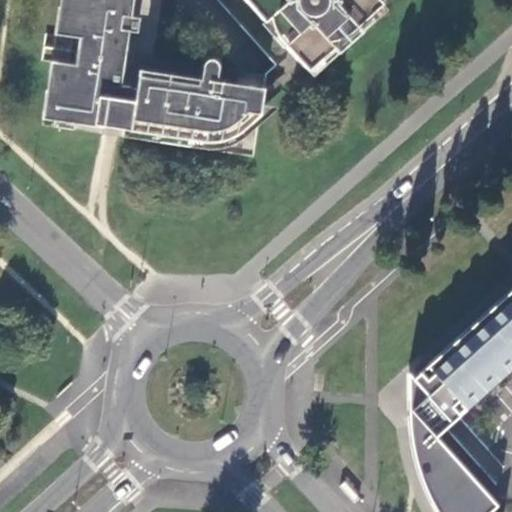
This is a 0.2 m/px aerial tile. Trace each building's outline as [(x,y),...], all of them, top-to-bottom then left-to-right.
[(128,31),(137,32),(139,17),(130,15),(132,0),(59,0),(55,35),(71,37),(77,38),(73,65),(66,64),(51,62),(44,108),(56,110),(53,127),(72,130),(74,123),(102,126),(107,99),(118,100),(121,85),(128,31)] [(244,0),(265,23),(271,17),(271,20),(271,22),(272,25),(273,28),(274,30),(276,36),(279,39),(282,43),(308,71),(334,47),(328,42),(332,41),(339,39),(342,38),(345,36),(349,34),(353,30),(382,2),(379,0),(244,0)] [(71,37),(55,35),(51,62),(66,64),(71,37)] [(216,89),(219,69),(219,66),(217,63),(214,60),(212,60),(207,60),(202,63),(201,66),(196,85),(216,89)] [(136,88),(121,85),(118,100),(135,103),(129,138),(159,143),(159,139),(154,139),(148,136),(142,130),(139,124),(137,117),(136,109),(138,103),(147,104),(150,98),(154,94),(160,91),(165,89),(171,88),(176,89),(175,96),(182,96),(184,83),(138,76),(136,88)] [(235,92),(263,96),(264,90),(265,83),(238,78),(235,92)] [(235,92),(216,89),(196,85),(184,83),(182,96),(175,96),(176,89),(171,88),(165,89),(160,91),(154,94),(150,98),(147,104),(138,103),(136,109),(137,117),(139,124),(142,130),(148,136),(154,139),(159,139),(159,143),(205,149),(216,147),(230,141),(237,138),(243,134),(251,129),(257,123),(263,96),(235,92)] [(511,290),(447,349),(429,365),(425,360),(416,368),(420,373),(414,378),(409,372),(408,383),(408,395),(409,400),(409,406),(410,426),(411,434),(413,443),(414,452),(416,460),(419,469),(421,477),(424,486),(427,493),(431,501),(435,508),(437,511),(489,511),(497,505),(436,436),(511,368),(511,290)]
